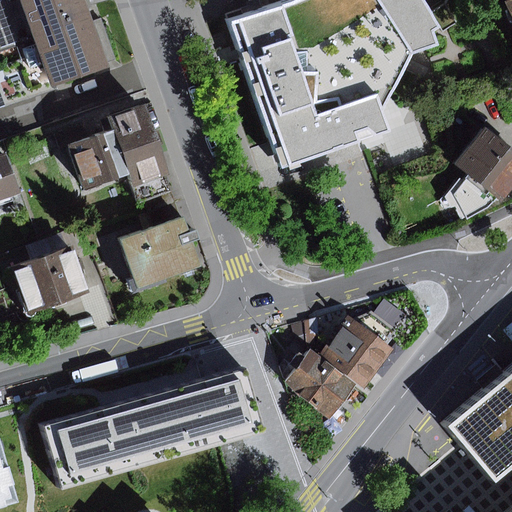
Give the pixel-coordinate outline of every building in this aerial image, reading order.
[(0,0),(0,52),(37,40),(23,0),(0,0)] [(23,0),(37,40),(41,53),(20,60),(30,90),(50,83),(52,91),(109,71),(106,63),(91,20),(84,0),(23,0)] [(290,0),(286,2),(225,21),(276,167),(385,130),(378,109),(407,53),(433,44),(429,30),(436,27),(419,0),(290,0)] [(447,4),(435,11),(448,30),(459,22),(447,4)] [(103,16),(91,20),(106,63),(118,59),(103,16)] [(30,90),(20,60),(0,67),(0,109),(52,91),(50,83),(30,90)] [(511,120),(511,86),(490,96),(502,125),(511,120)] [(176,192),(148,107),(111,119),(116,133),(84,143),(71,147),(85,191),(131,176),(140,203),(147,201),(176,192)] [(501,201),(511,187),(511,148),(484,128),(455,165),(462,171),(501,201)] [(71,147),(84,143),(80,130),(54,138),(58,151),(71,147)] [(40,142),(15,150),(19,162),(44,154),(40,142)] [(21,194),(8,154),(0,156),(0,200),(12,197),(21,194)] [(501,201),(462,171),(447,196),(461,229),(491,215),(501,201)] [(180,204),(176,192),(147,201),(150,213),(180,204)] [(0,200),(0,206),(14,202),(12,197),(0,200)] [(180,204),(150,213),(155,228),(185,219),(180,204)] [(155,228),(121,239),(134,278),(128,280),(133,296),(169,284),(168,279),(209,266),(198,232),(190,235),(185,219),(155,228)] [(83,226),(26,246),(32,262),(74,248),(78,259),(93,254),(83,226)] [(78,259),(74,248),(32,262),(12,269),(28,316),(90,295),(78,259)] [(371,312),(352,319),(387,346),(398,332),(371,312)] [(357,384),(364,389),(393,351),(387,346),(352,319),(349,317),(319,355),(357,384)] [(319,318),(304,322),(305,335),(306,343),(315,345),(315,336),(319,336),(319,318)] [(511,318),(503,326),(511,336),(511,318)] [(305,335),(304,322),(291,325),(294,337),(305,335)] [(331,419),(357,384),(319,355),(311,349),(285,384),(331,419)] [(511,364),(493,381),(442,423),(489,479),(511,459),(511,364)] [(145,395),(165,465),(264,437),(244,366),(145,395)] [(165,465),(145,395),(43,424),(64,495),(165,465)] [(0,466),(0,511),(3,511),(12,510),(0,466)] [(511,511),(511,502),(500,511),(511,511)]
